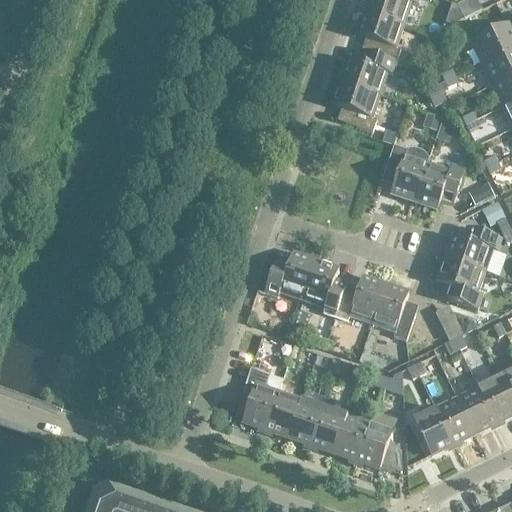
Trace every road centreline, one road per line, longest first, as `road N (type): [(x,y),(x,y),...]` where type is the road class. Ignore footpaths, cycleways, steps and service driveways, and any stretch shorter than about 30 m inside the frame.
road 1 (residential): [(181,474),(263,211)]
road 2 (residential): [(263,211),(336,0)]
road 3 (residential): [(0,410),(181,474)]
road 4 (residential): [(418,267),(263,211)]
road 5 (unclassified): [(0,146),(50,0)]
road 6 (residential): [(181,474),(301,511)]
